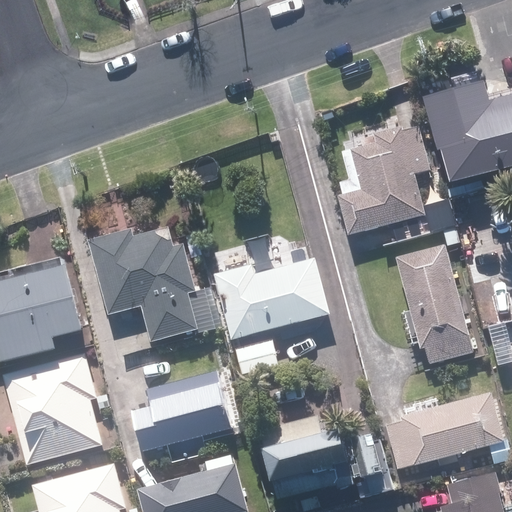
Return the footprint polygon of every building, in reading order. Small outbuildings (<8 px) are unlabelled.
[(511,88),(487,94),(483,81),(424,96),(438,150),(443,148),(451,182),(511,166),(511,88)] [(341,195),(350,234),(428,215),(423,195),(418,176),(433,172),(422,127),(407,131),(405,127),(375,135),(378,144),(354,150),(364,190),(341,195)] [(511,212),(461,224),(481,312),(511,304),(511,212)] [(443,216),(423,221),(427,235),(447,231),(443,216)] [(89,241),(109,314),(142,306),(151,341),(197,328),(188,293),(196,291),(183,244),(174,247),(171,235),(161,237),(159,229),(134,236),(132,229),(89,241)] [(459,229),(445,232),(449,247),(462,244),(459,229)] [(446,248),(398,260),(421,348),(428,346),(432,362),(473,352),(446,248)] [(220,272),(214,273),(231,339),(329,314),(315,259),(256,274),(253,263),(249,264),(245,249),(216,257),(220,272)] [(67,263),(0,280),(0,360),(56,346),(54,336),(83,329),(67,263)] [(273,342),(237,350),(243,375),(279,366),(273,342)] [(5,375),(28,465),(103,446),(92,400),(98,399),(100,409),(111,406),(108,394),(96,397),(85,354),(5,375)] [(217,372),(147,390),(151,406),(133,411),(143,450),(231,427),(217,372)] [(402,416),(403,421),(386,425),(398,469),(489,446),(493,464),(511,459),(511,457),(508,441),(504,442),(491,394),(402,416)] [(266,435),(270,452),(267,453),(275,485),(297,480),(302,500),(342,489),(343,494),(359,490),(363,489),(367,501),(398,492),(386,445),(379,446),(377,437),(347,444),(344,432),(327,437),(322,421),(266,435)] [(205,462),(208,471),(137,489),(143,511),(246,511),(249,511),(236,464),(234,464),(231,455),(205,462)] [(120,511),(120,510),(126,508),(116,465),(34,485),(40,511),(120,511)] [(441,507),(442,511),(504,511),(493,472),(447,484),(452,504),(441,507)]
